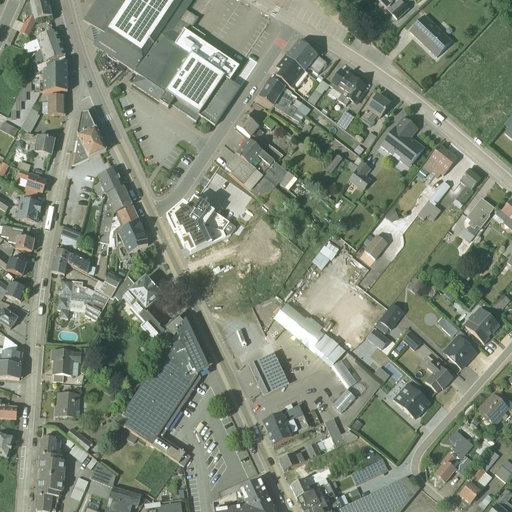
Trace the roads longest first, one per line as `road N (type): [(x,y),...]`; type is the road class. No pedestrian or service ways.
road 1 (residential): [(94,92),(75,111),(51,213),(21,511)]
road 2 (primary): [(288,511),(151,216)]
road 3 (residential): [(293,22),(395,84),(511,183)]
road 4 (residential): [(293,22),(180,195),(151,216)]
road 5 (residential): [(511,346),(415,463),(421,484),(451,511)]
road 6 (primary): [(151,216),(94,92)]
